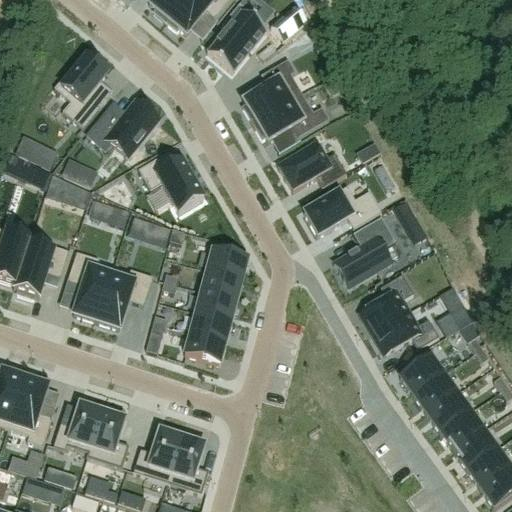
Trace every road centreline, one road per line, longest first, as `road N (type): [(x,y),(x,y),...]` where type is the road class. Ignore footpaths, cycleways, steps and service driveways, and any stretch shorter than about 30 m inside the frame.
road 1 (residential): [(71,0),(152,64),(200,117),(278,256),(278,294),(244,414)]
road 2 (unclassified): [(511,294),(338,0)]
road 3 (residential): [(244,414),(0,336)]
